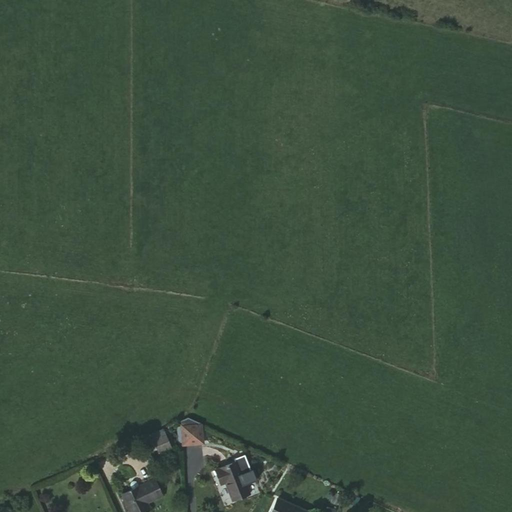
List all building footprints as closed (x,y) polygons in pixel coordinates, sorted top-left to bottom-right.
[(182,420),(175,423),(177,444),(179,444),(179,446),(195,445),(195,443),(197,443),(195,426),(182,420)] [(161,435),(148,441),(154,455),(167,449),(161,435)] [(246,491),(234,460),(213,468),(218,481),(223,480),(230,497),(246,491)] [(118,497),(124,511),(139,511),(138,509),(144,506),(160,499),(153,482),(118,497)] [(350,503),(353,496),(343,491),(340,498),(350,503)] [(296,511),(266,498),(260,511),(296,511)]
